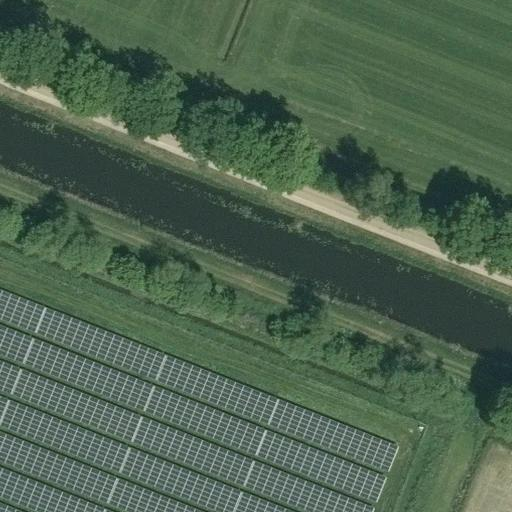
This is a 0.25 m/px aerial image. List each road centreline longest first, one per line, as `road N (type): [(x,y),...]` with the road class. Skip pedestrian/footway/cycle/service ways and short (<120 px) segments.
road 1 (track): [(0,180),(511,386)]
road 2 (track): [(511,273),(0,71)]
